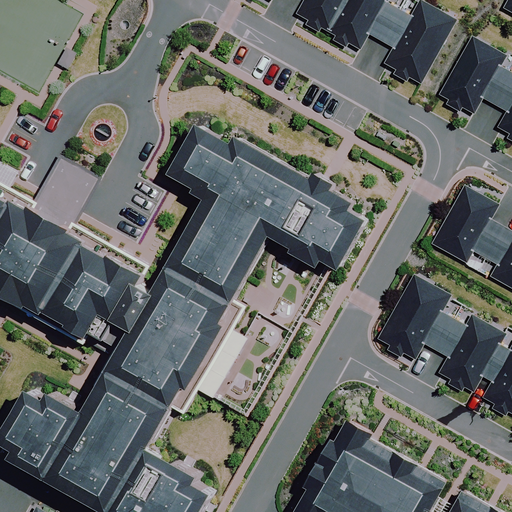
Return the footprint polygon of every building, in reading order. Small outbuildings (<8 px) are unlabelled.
[(306,0),(300,11),(313,18),(311,21),(323,28),(324,25),(339,33),(336,38),(349,45),(351,40),(364,47),(372,32),(397,46),(389,61),(401,68),(399,72),(411,78),(413,75),(424,81),(460,17),(429,0),(423,0),(415,15),(389,1),(389,0),(306,0)] [(509,54),(476,36),(443,93),(452,98),(450,102),(463,109),(465,105),(476,112),(485,97),(510,111),(502,126),(511,131),(511,71),(502,66),(509,54)] [(27,443),(23,451),(130,511),(128,511),(209,511),(223,487),(206,477),(210,469),(160,441),(195,379),(200,382),(235,319),(230,316),(279,228),(303,241),(301,245),(328,260),(332,252),(349,262),(377,213),(360,203),(364,195),(342,183),(345,177),(324,165),(321,171),(246,129),(241,136),(207,117),(178,167),(204,181),(202,186),(214,193),(162,285),(148,278),(154,268),(119,249),(118,251),(92,237),(94,233),(79,225),(81,222),(39,199),(38,201),(22,192),(20,194),(0,183),(0,279),(39,301),(40,299),(55,307),(57,304),(79,316),(77,319),(100,331),(114,307),(141,322),(95,405),(59,385),(55,392),(38,382),(9,433),(27,443)] [(511,228),(494,218),(502,203),(467,184),(435,241),(470,260),(476,249),(502,263),(496,275),(511,283),(511,228)] [(235,319),(200,382),(252,411),(334,264),(328,260),(301,245),(277,232),(230,316),(235,319)] [(418,273),(382,337),(394,344),(392,348),(404,354),(407,351),(419,357),(427,342),(452,355),(443,371),(454,378),(452,382),(465,390),(468,385),(477,390),(486,374),(496,380),(487,396),(498,402),(495,407),(509,415),(511,410),(511,347),(503,343),(509,332),(476,314),(470,324),(446,311),(455,294),(418,273)] [(358,417),(306,507),(314,511),(511,511),(470,488),(455,511),(443,511),(436,508),(453,479),(377,436),(380,429),(358,417)]
